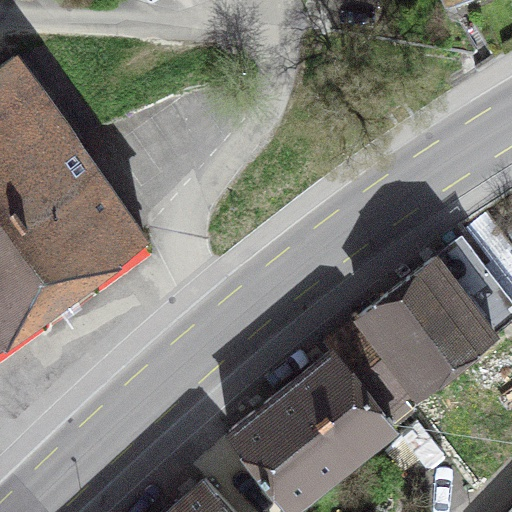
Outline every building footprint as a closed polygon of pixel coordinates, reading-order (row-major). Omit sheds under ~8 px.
[(0,64),(0,199),(99,174),(13,55),(0,64)] [(0,335),(142,234),(99,174),(0,199),(0,335)] [(414,382),(417,387),(430,377),(511,312),(511,299),(460,234),(346,323),(400,393),(414,382)] [(382,406),(400,393),(346,323),(325,338),(332,347),(228,429),(287,504),(392,420),(382,406)] [(511,345),(503,334),(481,351),(511,393),(511,345)] [(506,428),(511,423),(511,393),(481,351),(459,369),(506,428)] [(414,382),(400,393),(478,487),(511,454),(511,446),(454,373),(437,386),(430,377),(417,387),(414,382)] [(236,511),(205,477),(165,511),(236,511)]
